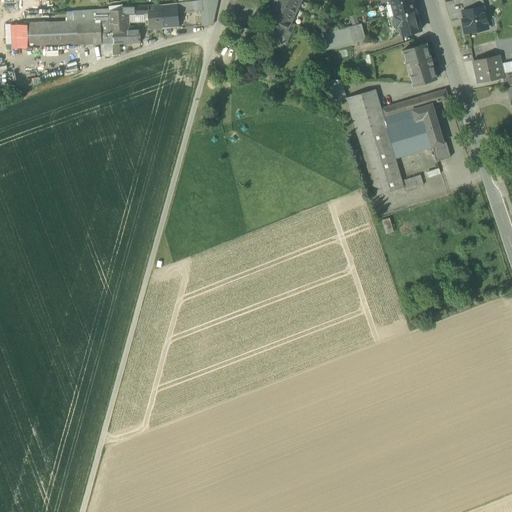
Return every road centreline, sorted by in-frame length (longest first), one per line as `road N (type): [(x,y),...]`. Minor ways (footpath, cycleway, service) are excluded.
road 1 (track): [(83,511),(199,84)]
road 2 (tertiary): [(511,244),(432,0)]
